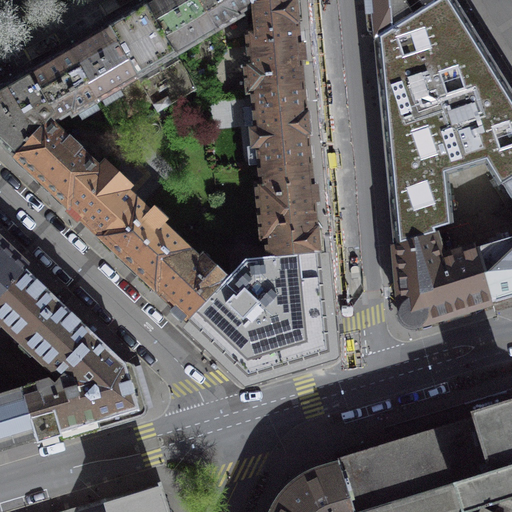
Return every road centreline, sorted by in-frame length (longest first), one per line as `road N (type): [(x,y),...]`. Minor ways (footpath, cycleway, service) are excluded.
road 1 (residential): [(333,0),(369,378)]
road 2 (residential): [(0,201),(177,359),(225,421)]
road 3 (residential): [(0,492),(225,421)]
road 4 (residential): [(369,378),(225,421)]
road 5 (residential): [(511,343),(369,378)]
